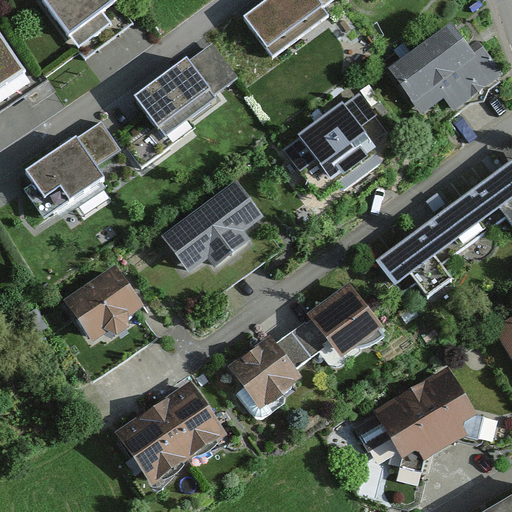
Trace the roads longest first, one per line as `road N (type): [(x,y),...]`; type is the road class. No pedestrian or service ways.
road 1 (residential): [(511,133),(183,365)]
road 2 (residential): [(239,0),(0,167)]
